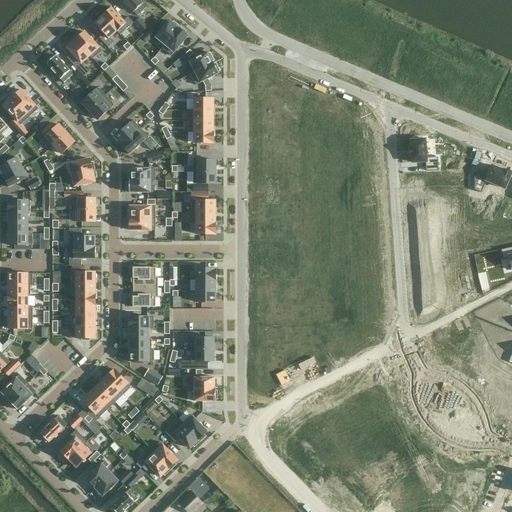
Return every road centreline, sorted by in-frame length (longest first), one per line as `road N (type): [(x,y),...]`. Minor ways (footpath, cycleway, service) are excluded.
road 1 (residential): [(511,138),(271,36),(246,17),(239,0)]
road 2 (unknown): [(229,249),(222,161),(175,88),(162,0)]
road 3 (residential): [(393,107),(405,340)]
road 4 (residential): [(113,248),(111,336),(13,434)]
road 5 (residential): [(17,60),(112,163),(113,248)]
road 6 (residential): [(238,49),(240,249)]
road 7 (residential): [(405,340),(243,424)]
road 8 (residential): [(238,49),(263,51),(393,107)]
road 9 (residential): [(240,249),(239,408)]
road 10 (residential): [(145,511),(239,408)]
road 11 (residential): [(393,107),(511,158)]
road 12 (residential): [(240,249),(113,248)]
